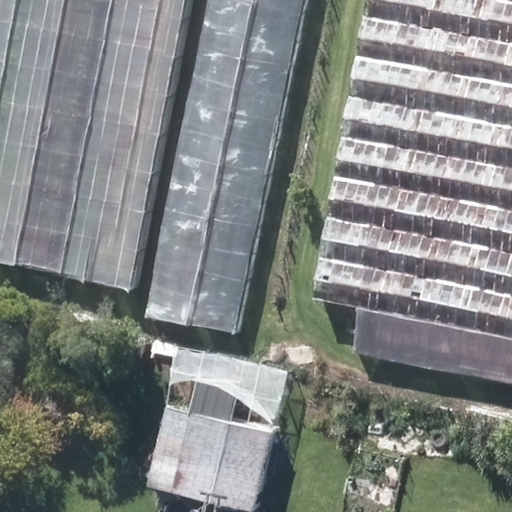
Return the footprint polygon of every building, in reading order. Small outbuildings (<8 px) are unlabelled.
[(0,0),(0,262),(145,290),(199,0),(0,0)] [(219,0),(154,316),(246,336),(313,0),(219,0)] [(355,354),(511,382),(511,0),(372,0),(319,294),(364,302),(355,354)] [(157,485),(267,509),(284,431),(174,405),(157,485)] [(343,434),(308,430),(300,496),(335,500),(343,434)]
